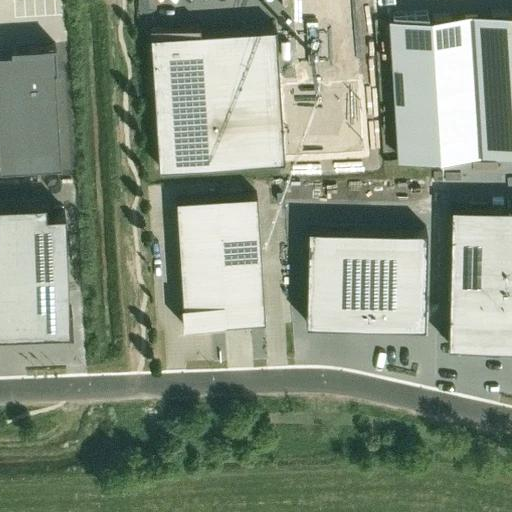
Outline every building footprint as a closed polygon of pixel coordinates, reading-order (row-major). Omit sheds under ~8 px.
[(391,17),(390,17),(399,156),(511,149),(511,9),(427,14),(427,10),(394,12),(393,11),(391,11),(391,17)] [(198,23),(149,26),(157,165),(283,157),(275,24),(199,29),(198,23)] [(54,47),(0,49),(0,171),(41,169),(40,165),(61,164),(54,47)] [(224,320),(224,319),(264,317),(256,190),(175,195),(182,301),(181,301),(182,323),(224,320)] [(511,203),(450,202),(447,342),(511,343),(511,203)] [(0,209),(0,330),(28,329),(28,330),(40,329),(69,327),(64,208),(45,208),(0,209)] [(307,224),(305,321),(424,323),(426,226),(307,224)]
